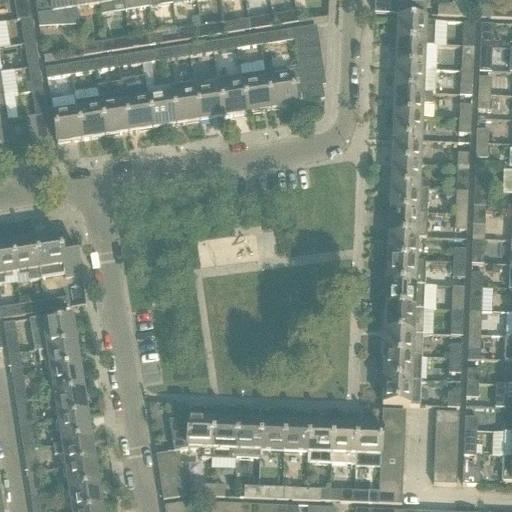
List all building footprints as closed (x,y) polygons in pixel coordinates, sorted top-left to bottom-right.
[(13,0),(17,25),(31,22),(27,0),(13,0)] [(34,0),(36,9),(37,18),(51,16),(53,30),(78,29),(76,12),(74,0),(34,0)] [(74,0),(76,12),(100,8),(98,0),(74,0)] [(98,0),(100,8),(101,18),(113,16),(111,7),(123,5),(122,0),(98,0)] [(146,0),(122,0),(123,5),(125,14),(149,11),(146,0)] [(171,0),(146,0),(149,11),(172,7),(171,0)] [(374,1),(374,16),(397,17),(424,19),(425,0),(420,0),(397,0),(398,2),(374,1)] [(452,7),(438,7),(437,18),(451,19),(452,7)] [(451,19),(464,19),(465,8),(452,7),(451,19)] [(504,9),(489,8),(489,20),(504,20),(504,9)] [(295,13),(271,17),(273,28),(296,25),(295,13)] [(271,17),(247,21),(249,32),(273,28),(271,17)] [(247,21),(224,25),(225,36),(249,32),(247,21)] [(19,24),(23,48),(35,46),(31,23),(19,24)] [(397,24),(396,48),(424,49),(433,50),(434,25),(397,24)] [(224,25),(200,28),(202,39),(225,36),(224,25)] [(0,27),(0,51),(9,50),(5,26),(0,27)] [(462,26),(461,50),(473,51),(474,27),(462,26)] [(200,28),(176,32),(178,43),(202,39),(200,28)] [(294,44),(294,45),(317,41),(315,29),(292,33),(294,44)] [(176,32),(152,36),(154,47),(178,43),(176,32)] [(292,33),(259,38),(260,47),(261,49),(294,44),(292,33)] [(152,36),(129,40),(130,51),(154,47),(152,36)] [(479,36),(479,52),(491,52),(492,46),(492,36),(479,36)] [(259,38),(235,42),(236,50),(237,53),(261,49),(260,47),(259,38)] [(129,40),(105,43),(107,54),(130,51),(129,40)] [(294,45),(296,57),(319,53),(317,41),(294,45)] [(235,42),(211,46),(213,54),(213,56),(237,53),(236,50),(235,42)] [(107,54),(105,43),(81,47),(83,58),(107,54)] [(23,48),(27,72),(39,70),(35,46),(23,48)] [(211,46),(188,49),(189,58),(189,60),(213,56),(213,54),(211,46)] [(396,48),(395,72),(423,73),(435,74),(436,50),(433,50),(424,49),(396,48)] [(188,49),(164,53),(165,61),(166,64),(189,60),(189,58),(188,49)] [(461,50),(460,75),(472,75),(473,51),(461,50)] [(479,52),(478,74),(490,74),(491,52),(479,52)] [(164,53),(140,57),(142,65),(142,67),(166,64),(165,61),(164,53)] [(296,57),(298,69),(321,65),(319,53),(296,57)] [(140,57),(117,60),(118,69),(118,71),(142,67),(142,65),(140,57)] [(117,60),(93,64),(94,72),(95,75),(118,71),(118,69),(117,60)] [(93,64),(69,68),(70,76),(71,78),(95,75),(94,72),(93,64)] [(298,69),(298,71),(299,81),(323,77),(321,65),(298,69)] [(69,68),(45,72),(46,80),(47,82),(71,78),(70,76),(69,68)] [(27,72),(30,95),(42,93),(39,70),(27,72)] [(298,71),(265,76),(271,115),(295,111),(292,94),(301,93),(299,81),(298,71)] [(395,72),(394,96),(422,97),(432,98),(434,98),(435,74),(423,73),(395,72)] [(460,75),(459,89),(471,89),(472,89),(472,75),(460,75)] [(265,76),(241,79),(247,118),(271,115),(265,76)] [(301,93),(292,94),(294,107),(324,103),(322,89),(325,89),(323,77),(299,81),(301,93)] [(241,79),(217,83),(223,122),(247,118),(241,79)] [(478,79),(477,100),(490,100),(491,80),(478,79)] [(217,83),(193,86),(200,126),(223,122),(217,83)] [(193,86),(170,90),(176,129),(200,126),(193,86)] [(170,89),(146,92),(148,104),(152,133),(176,129),(171,100),(170,90),(170,89)] [(146,92),(122,96),(122,98),(128,137),(152,133),(148,104),(146,92)] [(42,93),(30,95),(34,118),(46,116),(42,93)] [(394,96),(393,120),(421,121),(422,107),(432,108),(432,98),(422,97),(394,96)] [(122,98),(99,101),(105,140),(128,137),(122,98)] [(490,100),(477,100),(477,113),(489,114),(490,100)] [(81,144),(75,105),(74,105),(73,101),(50,105),(57,148),(81,144)] [(99,101),(75,105),(81,144),(105,140),(99,101)] [(459,108),(458,122),(470,123),(471,109),(470,109),(459,108)] [(32,119),(36,143),(50,141),(46,117),(32,119)] [(393,120),(392,144),(420,145),(421,121),(393,120)] [(458,122),(458,136),(469,137),(470,137),(470,123),(458,122)] [(5,123),(0,124),(0,165),(11,164),(5,123)] [(476,132),(475,148),(487,148),(488,133),(476,132)] [(392,144),(391,168),(419,169),(420,145),(392,144)] [(487,148),(475,148),(475,161),(487,162),(487,148)] [(457,156),(456,171),(468,171),(469,156),(468,156),(457,156)] [(391,168),(390,192),(427,194),(427,184),(419,184),(419,169),(391,168)] [(456,171),(455,194),(468,195),(468,171),(456,171)] [(474,180),(473,196),(486,196),(486,180),(474,180)] [(390,192),(390,216),(417,217),(426,218),(427,194),(390,192)] [(455,194),(454,218),(467,219),(468,195),(455,194)] [(473,196),(472,219),(485,220),(486,196),(473,196)] [(389,240),(416,241),(425,242),(426,231),(417,231),(417,217),(390,216),(389,240)] [(454,218),(454,232),(465,233),(466,233),(467,219),(454,218)] [(472,219),(471,243),(484,244),(485,220),(472,219)] [(44,243),(35,244),(39,274),(63,270),(65,281),(81,279),(76,250),(75,250),(61,253),(59,241),(58,241),(57,237),(43,239),(44,243)] [(389,240),(388,264),(415,265),(416,241),(389,240)] [(484,244),(471,243),(470,266),(483,267),(484,244)] [(35,244),(11,248),(16,277),(27,276),(29,284),(40,283),(39,274),(35,244)] [(11,248),(0,249),(0,287),(5,287),(3,279),(16,277),(11,248)] [(453,252),(452,266),(465,267),(465,252),(464,252),(453,252)] [(388,264),(387,288),(423,290),(424,265),(415,265),(388,264)] [(452,266),(452,280),(463,281),(464,281),(464,280),(465,267),(452,266)] [(470,276),(470,291),(482,292),(483,277),(470,276)] [(387,288),(386,312),(432,314),(435,314),(436,290),(423,290),(387,288)] [(451,291),(450,315),(463,315),(464,291),(451,291)] [(470,291),(469,315),(481,316),(482,292),(470,291)] [(68,300),(49,303),(51,314),(69,311),(70,311),(68,300)] [(39,305),(20,308),(22,318),(41,315),(39,305)] [(20,308),(2,311),(3,321),(22,318),(20,308)] [(386,312),(385,336),(421,338),(432,338),(432,314),(386,312)] [(463,315),(450,315),(449,331),(462,332),(463,315)] [(469,315),(468,339),(480,340),(481,316),(469,315)] [(67,317),(28,323),(34,355),(37,355),(76,349),(72,325),(68,325),(67,317)] [(5,335),(7,354),(18,352),(15,333),(5,335)] [(385,336),(384,360),(420,362),(421,338),(385,336)] [(480,340),(468,339),(468,353),(480,354),(480,340)] [(503,365),(511,365),(511,341),(504,341),(503,365)] [(449,347),(448,363),(460,363),(461,348),(449,347)] [(48,363),(50,377),(79,372),(76,349),(37,355),(39,365),(48,363)] [(384,360),(383,384),(420,385),(420,362),(384,360)] [(9,364),(12,383),(23,381),(20,362),(9,364)] [(460,363),(448,363),(447,377),(459,377),(460,363)] [(43,390),(44,402),(83,396),(79,372),(50,377),(52,389),(43,390)] [(467,372),(466,387),(478,388),(478,372),(467,372)] [(23,381),(12,383),(15,401),(26,399),(23,381)] [(420,385),(383,384),(382,409),(419,410),(420,385)] [(478,388),(466,387),(465,401),(477,402),(478,388)] [(511,389),(496,389),(495,413),(503,413),(511,413),(511,389)] [(447,395),(446,411),(459,411),(459,396),(447,395)] [(56,411),(58,424),(87,420),(83,396),(44,402),(46,413),(56,411)] [(16,411),(19,430),(30,429),(27,409),(16,411)] [(502,437),(504,437),(511,437),(511,413),(503,413),(502,437)] [(382,414),(381,426),(404,427),(405,415),(382,414)] [(435,416),(435,428),(458,429),(459,417),(435,416)] [(87,420),(58,424),(61,445),(61,447),(61,448),(90,444),(87,420)] [(465,420),(464,435),(476,436),(477,421),(465,420)] [(174,455),(156,458),(157,469),(181,466),(179,455),(187,453),(201,453),(200,462),(211,462),(212,453),(213,426),(188,425),(169,424),(170,434),(174,455)] [(211,462),(211,464),(235,465),(235,463),(237,427),(213,426),(212,453),(211,462)] [(381,426),(381,432),(381,438),(404,438),(404,427),(381,426)] [(259,464),(260,456),(261,428),(237,427),(235,463),(259,464)] [(260,456),(284,457),(285,429),(261,428),(260,456)] [(435,428),(435,440),(458,441),(458,429),(435,428)] [(30,429),(19,430),(22,448),(33,446),(34,452),(40,451),(38,442),(32,443),(30,429)] [(284,457),(308,458),(309,430),(285,429),(284,457)] [(308,458),(307,467),(331,468),(333,430),(309,430),(308,458)] [(333,430),(331,468),(355,468),(357,431),(333,430)] [(381,449),(381,438),(381,432),(357,431),(355,468),(355,470),(380,471),(380,461),(381,449)] [(476,436),(464,435),(463,459),(475,459),(476,436)] [(511,437),(504,437),(503,461),(511,461),(511,437)] [(381,438),(381,449),(403,450),(404,438),(381,438)] [(435,440),(434,452),(457,453),(458,441),(435,440)] [(63,459),(65,472),(94,467),(90,444),(52,450),(53,460),(63,459)] [(381,449),(380,461),(403,462),(403,450),(381,449)] [(434,452),(434,464),(457,465),(457,453),(434,452)] [(24,459),(27,478),(37,476),(34,457),(24,459)] [(463,459),(462,488),(479,489),(480,459),(475,459),(463,459)] [(380,461),(380,471),(380,473),(402,474),(403,462),(380,461)] [(511,461),(503,461),(502,485),(511,485),(511,461)] [(434,464),(433,476),(456,477),(457,465),(434,464)] [(182,477),(181,466),(157,469),(159,481),(182,477)] [(65,472),(69,496),(98,491),(94,467),(65,472)] [(380,473),(379,484),(402,485),(402,474),(380,473)] [(37,476),(27,478),(29,496),(40,494),(37,476)] [(456,477),(433,476),(433,488),(456,489),(456,477)] [(184,489),(182,477),(159,481),(161,492),(184,489)] [(379,484),(379,496),(402,497),(402,485),(379,484)] [(195,487),(195,499),(209,500),(210,488),(195,487)] [(210,488),(209,500),(224,501),(224,489),(210,488)] [(186,500),(184,489),(161,492),(163,504),(186,500)] [(243,489),(243,502),(258,502),(259,490),(243,489)] [(259,490),(258,502),(274,503),(274,491),(259,490)] [(69,496),(71,511),(101,511),(98,491),(69,496)] [(291,491),(291,503),(305,504),(306,492),(291,491)] [(306,492),(305,504),(320,505),(320,493),(306,492)] [(339,493),(339,505),(353,506),(354,494),(339,493)] [(354,494),(353,506),(368,506),(368,494),(354,494)] [(402,497),(379,496),(378,508),(401,509),(402,497)]
